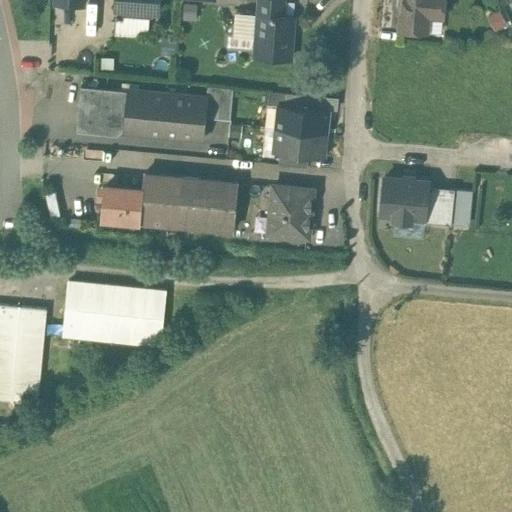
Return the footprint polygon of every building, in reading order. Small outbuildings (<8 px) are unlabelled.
[(116,0),(116,8),(120,8),(124,13),(150,14),(154,11),(158,11),(159,0),(116,0)] [(285,0),(258,0),(257,13),(259,13),(256,54),(290,57),(293,14),(284,13),(285,0)] [(401,0),(399,28),(427,30),(429,14),(443,15),(443,0),(401,0)] [(233,87),(208,84),(207,97),(209,97),(207,116),(230,119),(233,87)] [(127,89),(81,85),(76,130),(117,134),(124,129),(123,129),(127,89)] [(207,97),(127,89),(123,129),(124,129),(205,136),(207,116),(209,97),(207,97)] [(315,94),(285,92),(284,104),(314,106),(315,94)] [(284,104),(280,103),(275,151),(309,154),(323,155),(328,108),(314,106),(284,104)] [(309,154),(280,151),(279,163),(308,166),(309,154)] [(182,175),(145,172),(143,187),(140,219),(141,220),(178,223),(182,175)] [(238,180),(182,175),(178,223),(234,228),(238,180)] [(429,181),(384,177),(380,212),(395,213),(395,218),(410,219),(411,215),(425,216),(426,216),(429,185),(429,181)] [(143,187),(105,183),(102,216),(141,220),(140,219),(143,187)] [(304,186),(274,183),(269,231),(309,235),(313,197),(306,197),(304,188),(304,186)] [(455,188),(429,185),(426,216),(425,216),(425,221),(451,223),(455,188)] [(166,289),(69,279),(64,333),(160,343),(166,289)] [(47,307),(0,302),(0,399),(37,403),(47,307)]
